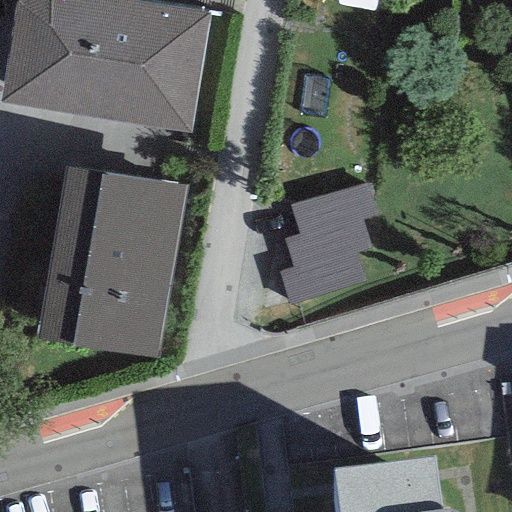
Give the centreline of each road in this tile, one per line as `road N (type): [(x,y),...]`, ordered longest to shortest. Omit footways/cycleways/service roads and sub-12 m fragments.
road 1 (residential): [(206,405),(267,0)]
road 2 (residential): [(511,310),(206,405)]
road 3 (residential): [(206,405),(0,462)]
